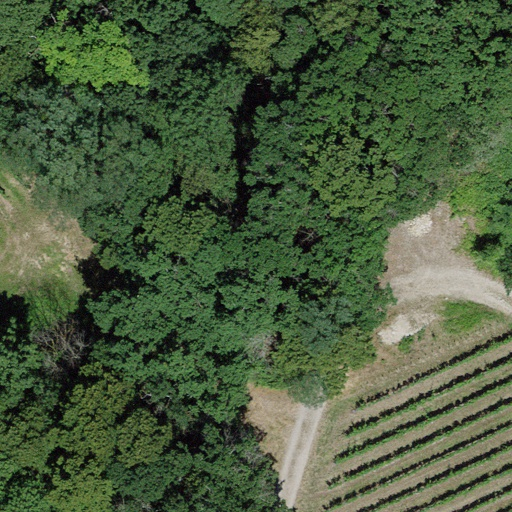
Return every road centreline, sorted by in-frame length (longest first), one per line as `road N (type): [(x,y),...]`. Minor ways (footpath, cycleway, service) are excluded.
road 1 (track): [(511,34),(363,274),(279,511)]
road 2 (track): [(0,116),(77,201),(0,248)]
road 3 (track): [(511,294),(381,243)]
